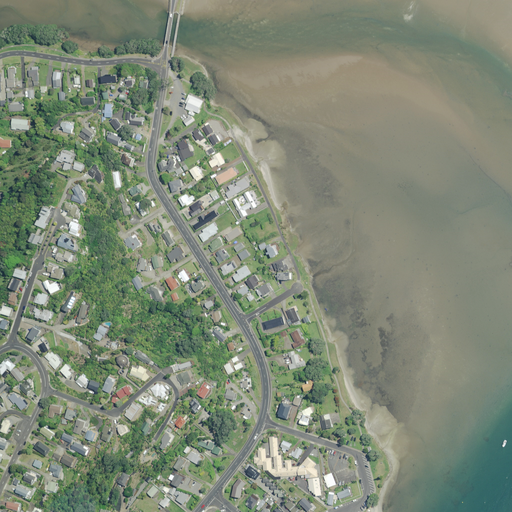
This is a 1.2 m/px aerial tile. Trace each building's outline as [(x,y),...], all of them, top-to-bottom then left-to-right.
[(34,81),(39,81),(39,67),(32,67),(32,70),(29,71),(29,77),(34,77),(34,81)] [(16,68),(8,69),(9,79),(7,79),(8,88),(15,87),(15,82),(19,82),(18,78),(15,79),(15,74),(17,74),(16,68)] [(61,79),(62,73),(54,72),(53,81),(54,81),(53,89),(58,89),(58,87),(61,87),(61,79)] [(107,75),(107,77),(103,77),(103,83),(117,82),(117,77),(117,75),(114,75),(107,75)] [(75,78),(75,77),(72,77),(72,81),(75,81),(75,84),(81,84),(80,76),(77,76),(77,77),(77,78),(75,78)] [(205,101),(190,94),(186,103),(189,105),(187,109),(191,111),(194,112),(194,111),(199,113),(205,101)] [(15,103),(15,105),(10,105),(10,112),(23,111),(23,104),(18,105),(17,103),(15,103)] [(135,117),(136,115),(132,115),(131,124),(143,126),(144,118),(135,117)] [(195,121),(191,116),(184,121),(187,126),(195,121)] [(29,120),(13,119),(13,121),(11,121),(10,126),(12,126),(12,129),(17,130),(17,129),(29,130),(30,126),(28,126),(29,120)] [(110,122),(117,130),(121,127),(115,119),(110,122)] [(71,124),(62,122),(61,127),(63,127),(62,132),(72,134),(74,125),(71,125),(71,124)] [(95,134),(86,127),(80,135),(90,143),(93,139),(92,138),(95,134)] [(118,136),(119,135),(111,132),(107,141),(119,146),(123,138),(118,136)] [(222,141),(219,136),(218,134),(217,132),(215,133),(212,135),(213,135),(209,137),(215,146),(218,144),(217,143),(222,141)] [(5,140),(0,137),(0,145),(3,148),(12,148),(12,140),(5,140)] [(191,147),(192,147),(187,140),(181,144),(182,149),(178,150),(183,162),(186,160),(186,159),(195,156),(193,151),(192,151),(191,147)] [(70,153),(62,150),(58,160),(64,163),(65,160),(73,164),(77,154),(70,152),(70,153)] [(128,155),(124,153),(121,162),(132,167),(135,159),(127,156),(128,155)] [(226,163),(220,153),(213,156),(215,159),(209,162),(213,168),(218,165),(219,167),(226,163)] [(179,175),(184,172),(181,168),(178,169),(177,168),(176,166),(178,162),(173,160),(171,165),(167,166),(166,163),(164,162),(163,162),(161,163),(161,165),(163,172),(169,170),(170,173),(176,171),(179,175)] [(86,165),(76,161),(72,170),(74,171),(75,169),(83,172),(86,165)] [(105,174),(101,171),(99,170),(100,168),(98,167),(99,166),(96,164),(94,168),(93,167),(88,173),(96,178),(95,179),(102,183),(104,181),(104,180),(106,177),(105,174)] [(202,175),(203,174),(201,168),(200,169),(198,166),(190,171),(197,181),(204,177),(202,175)] [(235,171),(233,168),(216,177),(220,185),(238,175),(237,174),(239,173),(238,170),(235,171)] [(124,188),(121,172),(114,173),(117,189),(124,188)] [(250,187),(252,186),(250,182),(248,183),(245,178),(236,183),(238,186),(235,187),(233,184),(232,185),(229,187),(231,191),(226,193),(229,198),(237,194),(250,187)] [(180,187),(185,186),(183,179),(171,182),(173,192),(181,191),(180,187)] [(138,185),(132,189),(131,188),(128,190),(129,191),(130,191),(133,197),(143,191),(141,188),(143,187),(141,184),(138,185)] [(83,190),(80,185),(73,189),(76,195),(74,195),(72,201),(80,203),(81,205),(88,201),(85,196),(87,194),(84,189),(83,190)] [(260,205),(252,191),(245,194),(249,203),(242,207),(237,198),(233,200),(242,218),(248,215),(246,210),(252,207),(253,209),(260,205)] [(126,202),(123,194),(120,195),(122,204),(125,216),(131,214),(130,211),(131,211),(130,207),(129,207),(127,202),(126,202)] [(184,207),(187,205),(188,206),(195,202),(194,201),(196,199),(194,196),(190,198),(187,194),(183,196),(180,197),(180,198),(179,199),(184,207)] [(193,217),(205,210),(206,209),(204,206),(203,207),(202,206),(204,204),(201,200),(191,206),(193,209),(190,211),(193,217)] [(141,202),(135,205),(142,217),(148,214),(141,202)] [(80,209),(66,203),(63,210),(69,212),(68,215),(74,218),(75,215),(77,216),(80,209)] [(52,210),(46,207),(41,216),(42,216),(37,225),(45,229),(47,224),(45,223),(52,210)] [(215,219),(210,211),(199,217),(202,221),(199,222),(202,226),(215,219)] [(72,221),(69,228),(70,229),(70,230),(70,232),(69,233),(80,237),(81,234),(79,233),(81,228),(82,228),(83,226),(81,225),(72,221)] [(163,230),(161,226),(160,226),(159,224),(155,226),(152,222),(149,225),(153,232),(156,230),(158,234),(163,230)] [(219,229),(215,223),(203,230),(204,232),(200,235),(204,242),(210,239),(209,238),(218,233),(217,231),(219,229)] [(242,234),(238,228),(224,237),(225,239),(227,238),(229,242),(242,234)] [(43,238),(35,233),(31,241),(37,245),(39,242),(40,243),(43,238)] [(59,246),(68,249),(74,251),(76,247),(72,238),(68,237),(68,236),(67,236),(68,235),(63,233),(59,246)] [(136,235),(125,241),(126,243),(125,243),(129,249),(132,247),(133,250),(138,247),(138,246),(141,244),(136,235)] [(178,241),(175,237),(167,242),(170,246),(178,241)] [(213,244),(211,245),(212,246),(210,248),(213,252),(224,245),(221,240),(222,240),(221,237),(212,242),(213,244)] [(245,248),(242,243),(234,247),(237,252),(245,248)] [(173,249),(174,250),(167,255),(171,263),(177,259),(178,261),(185,257),(184,255),(186,254),(181,246),(180,247),(179,245),(173,249)] [(271,245),(268,246),(271,252),(269,253),(269,255),(272,254),(274,258),(278,256),(277,256),(280,255),(277,248),(277,249),(277,248),(276,248),(275,247),(274,247),(273,247),(271,245)] [(230,257),(228,253),(227,251),(226,251),(224,249),(222,250),(216,253),(218,257),(216,258),(220,264),(230,257)] [(250,256),(246,249),(239,254),(243,261),(250,256)] [(65,260),(70,262),(71,261),(72,262),(75,255),(72,254),(73,253),(66,251),(65,255),(61,254),(60,256),(57,254),(55,259),(62,262),(62,261),(64,262),(65,260)] [(164,266),(164,264),(162,257),(159,258),(158,256),(152,258),(155,269),(164,266)] [(144,259),(140,258),(137,271),(142,272),(142,270),(149,271),(150,266),(147,266),(148,262),(144,262),(144,259)] [(238,268),(234,260),(220,268),(225,276),(238,268)] [(284,260),(273,264),(276,271),(278,270),(279,272),(284,270),(285,271),(289,269),(287,265),(286,265),(284,260)] [(47,271),(52,272),(51,277),(52,277),(62,279),(64,270),(57,269),(57,268),(54,267),(48,266),(47,271)] [(252,274),(247,266),(238,271),(239,273),(234,276),(237,283),(252,274)] [(25,271),(17,269),(15,276),(26,279),(28,271),(25,270),(25,271)] [(180,275),(179,276),(178,276),(180,279),(182,278),(183,279),(181,280),(183,282),(184,281),(185,282),(190,279),(185,270),(180,274),(180,275)] [(276,278),(277,280),(277,281),(279,281),(279,280),(281,280),(293,280),(292,273),(278,273),(278,275),(276,275),(276,278)] [(256,275),(254,276),(247,280),(248,281),(247,281),(252,290),(259,285),(257,282),(260,281),(256,275)] [(138,291),(145,287),(138,276),(132,280),(138,291)] [(175,279),(173,276),(166,280),(173,291),(181,286),(179,283),(176,278),(175,279)] [(21,281),(16,279),(12,289),(17,291),(21,281)] [(52,284),(50,280),(44,283),(47,288),(49,287),(50,289),(51,288),(53,294),(62,289),(58,281),(52,284)] [(196,292),(205,287),(201,281),(197,284),(197,283),(192,286),(193,287),(190,288),(193,293),(196,291),(196,292)] [(271,286),(270,283),(256,290),(260,296),(263,295),(264,296),(273,291),(271,286)] [(161,301),(161,302),(165,300),(164,296),(163,297),(160,289),(150,285),(147,292),(153,294),(155,299),(156,299),(157,300),(159,301),(161,301)] [(248,292),(244,286),(237,291),(240,294),(241,293),(243,296),(248,292)] [(78,300),(80,296),(73,290),(66,304),(65,304),(63,309),(69,312),(71,308),(72,309),(77,299),(78,300)] [(19,295),(12,292),(8,303),(16,306),(17,303),(16,303),(19,295)] [(34,302),(43,305),(43,304),(46,304),(49,295),(43,293),(43,294),(39,293),(38,297),(36,296),(34,302)] [(180,299),(177,293),(171,295),(174,301),(180,299)] [(207,303),(206,300),(201,302),(204,310),(215,306),(213,300),(207,303)] [(89,305),(82,304),(80,316),(78,316),(77,324),(82,325),(83,318),(87,319),(88,314),(87,314),(88,310),(89,305)] [(13,309),(4,306),(2,310),(1,313),(12,317),(13,315),(12,314),(13,309)] [(287,311),(290,319),(287,321),(289,325),(292,324),(301,321),(297,311),(299,310),(297,307),(287,311)] [(40,309),(35,308),(34,311),(37,312),(35,317),(40,319),(40,318),(49,321),(50,318),(52,319),(55,313),(44,309),(43,313),(39,311),(40,309)] [(221,318),(220,312),(212,314),(215,323),(221,321),(221,320),(221,318)] [(286,325),(283,317),(263,323),(266,331),(280,327),(280,328),(284,327),(283,326),(286,325)] [(9,322),(3,320),(0,328),(6,330),(9,322)] [(42,328),(37,325),(35,328),(34,327),(28,337),(34,341),(37,336),(38,337),(41,331),(40,331),(42,328)] [(101,325),(97,334),(96,334),(95,334),(93,337),(94,337),(101,341),(104,335),(105,336),(109,330),(101,325)] [(217,329),(213,334),(223,343),(228,337),(221,330),(220,331),(217,329)] [(295,349),(298,348),(298,349),(301,348),(301,346),(306,343),(303,337),(302,337),(298,330),(291,333),(296,343),(293,344),(295,349)] [(50,345),(47,340),(39,346),(44,354),(51,349),(49,345),(50,345)] [(237,346),(235,342),(228,345),(230,351),(236,349),(235,346),(237,346)] [(149,356),(144,354),(140,351),(136,357),(146,363),(147,362),(150,364),(152,360),(148,357),(149,356)] [(291,370),(306,366),(305,361),(300,362),(298,355),(296,355),(295,351),(289,353),(290,357),(291,357),(293,364),(289,365),(291,370)] [(56,355),(53,352),(51,354),(50,352),(45,357),(50,362),(49,363),(56,370),(65,361),(58,354),(56,355)] [(122,366),(122,368),(127,368),(127,366),(128,366),(128,365),(129,365),(130,364),(130,363),(131,362),(131,361),(131,360),(130,359),(130,358),(129,357),(128,356),(127,355),(126,355),(125,355),(124,355),(123,355),(122,356),(121,356),(120,357),(120,358),(119,359),(119,360),(119,361),(119,362),(119,363),(120,364),(120,365),(121,365),(122,366)] [(13,363),(10,360),(10,361),(8,359),(6,361),(0,367),(2,369),(0,371),(6,377),(9,373),(7,371),(9,369),(12,371),(17,366),(13,362),(13,363)] [(226,364),(227,365),(225,366),(229,375),(235,372),(232,365),(233,364),(232,361),(228,362),(229,363),(226,364)] [(193,366),(191,362),(174,367),(175,371),(180,369),(181,370),(193,366)] [(72,368),(67,364),(61,371),(69,378),(73,374),(70,370),(72,368)] [(137,367),(134,366),(133,365),(132,367),(133,368),(131,373),(143,379),(142,380),(145,381),(150,377),(147,373),(148,370),(145,368),(141,366),(139,370),(137,368),(137,367)] [(25,378),(18,368),(12,372),(19,382),(25,378)] [(196,381),(196,380),(192,370),(178,376),(180,381),(181,381),(183,385),(193,381),(193,382),(196,381)] [(86,377),(87,376),(84,374),(83,375),(84,376),(83,377),(82,376),(76,382),(82,388),(84,387),(87,389),(90,380),(86,377)] [(117,379),(110,375),(103,390),(110,393),(117,379)] [(23,386),(21,384),(19,386),(28,396),(34,391),(30,386),(33,383),(29,378),(26,382),(26,383),(23,386)] [(252,387),(251,379),(243,380),(243,382),(241,382),(241,389),(246,388),(246,389),(249,389),(249,387),(252,387)] [(92,380),(89,388),(87,392),(96,395),(99,396),(100,393),(98,392),(101,384),(92,380)] [(305,392),(310,391),(311,391),(312,391),(312,390),(316,390),(317,389),(315,383),(317,383),(317,381),(314,382),(314,380),(311,381),(309,382),(309,381),(307,381),(308,384),(303,385),(305,392)] [(213,392),(213,385),(206,381),(198,394),(205,399),(208,398),(213,392)] [(8,387),(4,382),(0,386),(0,392),(1,393),(8,387)] [(161,386),(158,383),(150,390),(152,393),(153,393),(157,397),(160,395),(163,399),(170,394),(168,392),(168,391),(163,385),(161,386)] [(129,387),(128,386),(117,393),(121,399),(129,395),(129,396),(133,393),(131,391),(133,390),(130,386),(129,387)] [(226,396),(225,398),(224,405),(228,405),(229,399),(232,400),(232,403),(240,400),(241,396),(236,395),(237,393),(233,392),(234,391),(231,390),(227,389),(226,394),(225,394),(224,396),(226,396)] [(22,411),(25,408),(26,409),(29,407),(28,406),(27,405),(21,397),(19,399),(15,393),(9,398),(14,404),(15,403),(22,411)] [(156,399),(148,395),(145,401),(141,398),(139,402),(150,407),(152,406),(154,404),(156,405),(157,402),(155,400),(156,399)] [(298,396),(298,397),(296,396),(293,405),(294,405),(293,407),(297,408),(298,407),(299,407),(302,399),(300,398),(300,397),(298,396)] [(189,409),(194,413),(195,412),(196,413),(198,411),(198,410),(199,409),(200,410),(203,406),(194,398),(189,404),(192,406),(189,409)] [(282,403),(277,416),(288,419),(292,406),(291,406),(291,404),(293,403),(292,401),(291,402),(290,398),(287,399),(287,398),(282,400),(283,401),(284,403),(282,403)] [(166,405),(161,402),(158,408),(157,411),(159,411),(162,413),(166,405)] [(143,406),(138,403),(137,405),(134,403),(126,415),(133,420),(143,406)] [(64,406),(63,406),(56,405),(51,404),(49,417),(54,418),(55,413),(57,413),(56,415),(58,415),(58,414),(60,414),(59,416),(61,416),(61,414),(62,414),(64,406)] [(249,408),(246,405),(241,413),(250,419),(253,414),(247,411),(249,408)] [(78,411),(69,407),(65,418),(72,420),(74,416),(76,417),(78,411)] [(313,407),(311,408),(311,407),(302,411),(303,413),(299,412),(297,418),(301,419),(299,423),(306,425),(308,426),(310,422),(309,421),(310,419),(313,420),(313,418),(310,417),(311,414),(314,413),(313,411),(314,411),(313,407)] [(176,425),(177,426),(174,429),(177,432),(180,428),(187,421),(186,420),(189,417),(184,412),(175,422),(177,424),(176,425)] [(330,414),(326,415),(321,416),(323,423),(324,429),(333,427),(330,414)] [(87,421),(79,418),(73,432),(80,435),(83,428),(84,428),(87,421)] [(13,424),(13,421),(8,419),(7,421),(5,420),(3,425),(0,431),(7,434),(12,425),(13,424)] [(153,421),(148,419),(142,430),(144,431),(143,434),(147,436),(148,433),(151,435),(153,430),(150,427),(153,421)] [(118,429),(120,434),(121,433),(122,436),(131,432),(128,426),(126,425),(118,426),(118,429)] [(112,428),(106,426),(103,433),(104,433),(102,439),(109,442),(111,435),(112,435),(114,432),(110,431),(112,428)] [(55,434),(44,427),(40,432),(51,440),(55,434)] [(99,434),(89,430),(86,438),(96,442),(99,434)] [(167,432),(163,440),(162,444),(161,447),(165,450),(166,447),(167,448),(171,442),(172,443),(176,436),(170,433),(170,434),(167,432)] [(74,438),(65,434),(63,439),(72,443),(74,438)] [(1,437),(0,441),(0,440),(0,446),(7,449),(8,444),(5,443),(6,439),(1,437)] [(310,478),(318,477),(318,471),(314,468),(317,464),(308,457),(300,467),(292,468),(291,460),(285,461),(286,468),(283,468),(282,456),(279,456),(278,437),(269,438),(271,458),(274,457),(275,469),(272,469),(271,458),(267,458),(266,449),(257,449),(258,458),(254,458),(255,464),(263,463),(264,471),(269,470),(269,472),(276,477),(310,474),(310,478)] [(208,443),(200,440),(199,445),(213,450),(215,444),(209,441),(208,443)] [(52,449),(40,441),(35,448),(47,456),(52,449)] [(282,450),(284,451),(283,452),(285,453),(287,449),(289,450),(292,444),(284,441),(281,447),(283,448),(282,450)] [(85,447),(75,443),(72,449),(87,456),(89,450),(84,448),(85,447)] [(216,446),(213,453),(220,455),(222,449),(217,447),(218,446),(216,446)] [(298,448),(297,448),(295,452),(293,451),(291,454),(290,453),(289,455),(291,456),(291,455),(294,456),(293,457),(299,459),(300,455),(301,456),(304,450),(298,448)] [(197,453),(197,454),(191,451),(187,458),(200,465),(203,459),(201,458),(202,456),(197,453)] [(62,457),(55,453),(53,459),(59,462),(62,457)] [(76,459),(65,454),(62,463),(72,468),(76,459)] [(183,457),(182,457),(181,457),(174,467),(181,471),(184,465),(185,466),(188,461),(188,460),(183,457)] [(43,463),(36,459),(33,465),(41,469),(43,463)] [(49,470),(53,472),(52,474),(55,475),(54,476),(60,478),(64,467),(57,465),(56,466),(51,464),(49,470)] [(259,469),(257,471),(250,465),(246,471),(247,473),(248,472),(258,480),(262,474),(260,473),(261,471),(259,469)] [(26,474),(24,478),(25,479),(24,481),(32,485),(34,483),(36,481),(38,478),(36,477),(38,474),(31,471),(30,473),(28,472),(27,475),(26,474)] [(132,477),(124,473),(119,482),(122,483),(121,484),(127,487),(132,477)] [(176,473),(175,476),(172,474),(170,479),(173,480),(171,484),(180,487),(182,482),(184,483),(187,478),(176,473)] [(338,485),(334,473),(325,476),(329,488),(338,485)] [(240,478),(236,483),(235,482),(234,483),(232,496),(241,498),(243,489),(247,484),(240,478)] [(321,495),(319,478),(309,479),(310,491),(312,491),(313,493),(314,493),(314,495),(316,494),(317,496),(321,495)] [(59,484),(49,482),(48,485),(46,485),(45,489),(57,492),(59,484)] [(22,487),(23,486),(20,485),(19,486),(16,492),(28,498),(29,494),(31,495),(33,492),(31,490),(30,491),(24,488),(22,487)] [(171,490),(165,486),(162,490),(168,494),(171,490)] [(353,495),(350,486),(345,488),(346,491),(338,493),(341,499),(353,495)] [(160,492),(155,487),(149,494),(154,499),(160,492)] [(180,492),(177,490),(175,495),(178,497),(177,500),(184,505),(189,496),(182,492),(181,493),(180,493),(180,492)] [(253,509),(259,501),(251,496),(248,502),(250,503),(248,506),(253,509)] [(171,500),(167,497),(164,500),(163,500),(160,504),(166,508),(171,500)] [(309,500),(309,501),(305,497),(300,503),(310,511),(312,509),(314,511),(317,508),(317,507),(309,500)] [(263,500),(263,499),(257,507),(258,507),(256,509),(260,511),(266,502),(263,500)] [(19,511),(21,504),(17,503),(17,504),(8,502),(7,508),(10,509),(10,510),(13,510),(13,509),(19,511)] [(301,511),(292,503),(288,507),(292,511),(301,511)]
